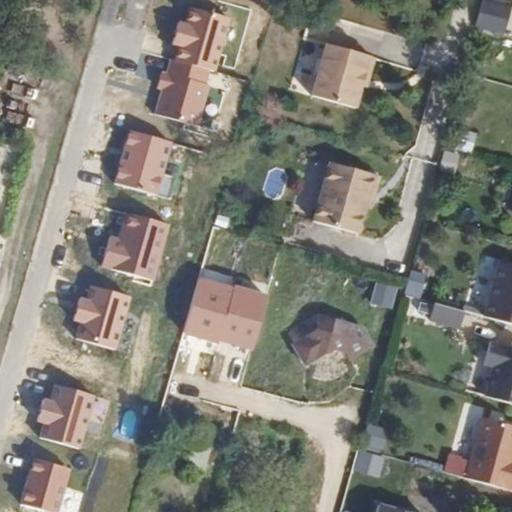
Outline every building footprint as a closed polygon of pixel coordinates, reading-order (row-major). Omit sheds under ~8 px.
[(488,0),(479,0),(472,25),(502,34),(510,6),(505,5),(488,0)] [(379,78),(388,50),(345,37),(329,88),(372,101),(379,78)] [(383,80),(392,51),(388,50),(379,78),(383,80)] [(0,206),(8,178),(0,175),(0,174),(9,143),(0,140),(0,206)] [(380,202),(390,171),(345,157),(327,215),(372,229),(380,202)] [(384,204),(394,172),(390,171),(380,202),(384,204)] [(511,265),(496,261),(480,317),(511,325),(511,265)] [(410,271),(405,288),(420,293),(425,275),(410,271)] [(463,313),(434,304),(428,322),(458,331),(463,313)] [(368,345),(360,330),(320,317),(316,330),(293,344),(304,361),(324,350),(327,352),(333,348),(346,352),(348,355),(368,345)] [(511,348),(491,342),(483,368),(490,370),(483,393),(511,401),(511,348)] [(511,426),(479,417),(462,477),(511,491),(511,489),(511,426)] [(207,469),(214,445),(215,440),(198,435),(189,463),(207,469)] [(408,511),(376,503),(375,507),(373,511),(408,511)]
